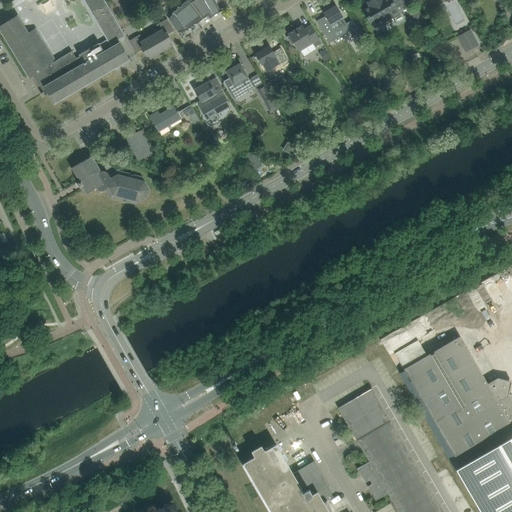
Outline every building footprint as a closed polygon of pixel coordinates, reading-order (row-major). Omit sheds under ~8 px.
[(79,55),(80,55),(80,56),(76,59),(72,51),(55,61),(53,58),(50,60),(48,58),(52,56),(36,29),(29,33),(28,33),(23,26),(24,25),(23,25),(18,17),(18,16),(0,26),(0,28),(29,77),(29,78),(33,75),(44,92),(41,93),(41,94),(47,91),(55,104),(56,103),(55,103),(129,60),(129,61),(130,60),(120,42),(119,43),(118,40),(119,40),(121,41),(125,39),(124,37),(126,36),(104,0),(83,0),(107,40),(100,44),(99,43),(91,48),(90,47),(87,49),(88,50),(79,55)] [(173,13),(169,19),(175,27),(177,30),(179,33),(186,30),(188,30),(189,30),(188,30),(188,28),(191,28),(191,26),(194,26),(194,24),(196,24),(208,15),(212,13),(214,16),(221,11),(214,0),(186,0),(184,2),(181,4),(181,7),(179,7),(178,9),(176,9),(176,11),(173,11),(173,13)] [(411,4),(408,0),(372,0),(368,2),(371,6),(363,11),(372,26),(372,25),(375,29),(382,25),(383,25),(384,27),(394,21),(393,19),(400,15),(398,11),(398,10),(402,8),(402,9),(411,4)] [(319,19),(317,21),(329,42),(336,38),(333,32),(347,24),(346,23),(336,6),(324,13),(326,16),(319,19)] [(143,41),(140,35),(130,41),(130,40),(129,41),(137,53),(142,50),(146,56),(148,55),(150,58),(150,59),(172,46),(172,45),(172,46),(170,42),(172,41),(169,34),(174,32),(167,19),(166,19),(167,19),(157,25),(160,31),(143,41)] [(299,50),(308,45),(309,47),(313,44),(315,47),(322,43),(311,26),(305,29),(303,26),(289,34),(290,36),(287,37),(292,45),(294,43),(299,50)] [(357,27),(350,31),(360,49),(368,44),(357,27)] [(472,48),(478,45),(471,32),(465,35),(464,33),(458,37),(465,50),(471,47),(472,48)] [(269,46),(256,54),(261,63),(262,65),(265,70),(272,66),(281,60),(283,63),(288,59),(285,55),(281,48),(276,51),(274,53),(269,46)] [(326,49),(319,53),(325,62),(331,58),(326,49)] [(230,78),(225,82),(229,88),(228,89),(235,100),(242,97),(237,89),(245,84),(249,90),(248,90),(248,91),(249,91),(254,88),(249,80),(248,77),(240,64),(226,72),(230,78)] [(285,80),(282,75),(266,85),(268,88),(272,95),(288,86),(293,83),(290,78),(285,80)] [(400,75),(393,79),(399,92),(407,89),(400,75)] [(201,100),(199,101),(197,103),(201,109),(200,109),(207,121),(231,107),(221,89),(215,92),(209,81),(195,90),(198,95),(197,95),(198,97),(199,96),(201,100)] [(263,84),(256,88),(271,113),(278,108),(263,84)] [(200,121),(196,114),(191,105),(179,112),(178,110),(177,111),(174,106),(160,114),(158,111),(150,116),(155,124),(159,131),(181,118),(181,117),(188,113),(194,124),(200,121)] [(154,153),(142,130),(126,138),(138,161),(154,153)] [(256,150),(247,155),(255,171),(264,166),(256,150)] [(97,188),(97,189),(100,191),(103,191),(106,189),(110,198),(135,204),(147,197),(149,189),(142,178),(117,171),(110,175),(108,173),(105,171),(102,171),(101,172),(91,154),(85,157),(87,159),(72,168),(80,182),(78,183),(81,188),(83,186),(87,194),(97,188)] [(428,356),(404,370),(405,371),(411,381),(461,467),(511,437),(511,402),(508,396),(510,386),(511,382),(507,380),(498,378),(488,384),(479,369),(467,348),(460,337),(450,343),(428,356)] [(443,511),(372,389),(338,408),(370,462),(357,469),(365,483),(378,476),(380,480),(368,487),(376,501),(388,494),(398,511),(443,511)] [(511,511),(511,437),(461,467),(457,470),(481,511),(511,511)] [(304,493),(276,445),(244,464),(272,511),(332,511),(333,511),(327,500),(324,502),(317,492),(312,495),(309,489),(304,493)]
